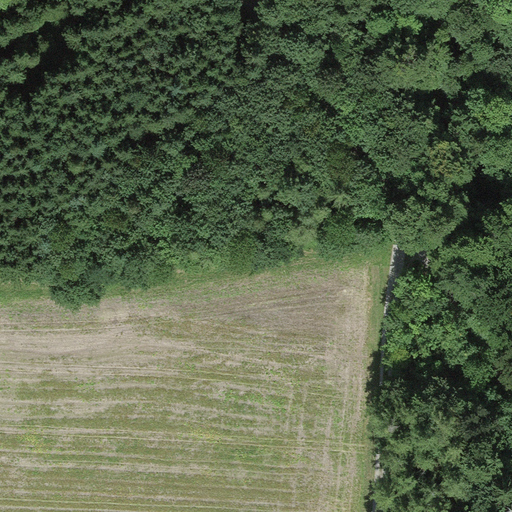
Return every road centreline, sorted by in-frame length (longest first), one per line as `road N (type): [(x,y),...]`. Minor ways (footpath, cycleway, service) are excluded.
road 1 (track): [(435,264),(390,186),(246,0)]
road 2 (track): [(378,511),(386,362),(406,222)]
road 3 (track): [(435,264),(511,388)]
